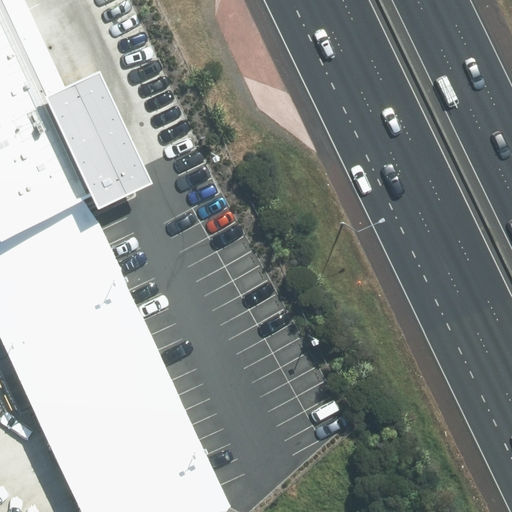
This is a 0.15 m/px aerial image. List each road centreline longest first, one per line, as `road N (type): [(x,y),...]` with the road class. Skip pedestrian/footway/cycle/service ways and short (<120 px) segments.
road 1 (motorway): [(511,355),(342,0)]
road 2 (motorway): [(417,0),(511,197)]
